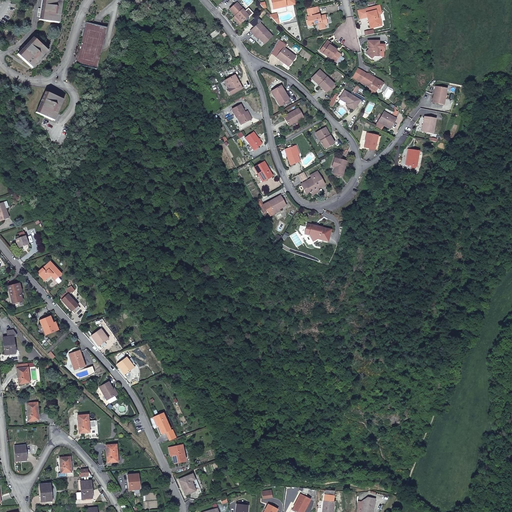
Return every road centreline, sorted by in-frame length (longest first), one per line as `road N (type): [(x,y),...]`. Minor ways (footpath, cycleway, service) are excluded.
road 1 (residential): [(182,511),(122,381),(0,244)]
road 2 (residential): [(357,165),(347,192),(328,204),(297,201),(275,163),(247,55)]
road 3 (residential): [(247,55),(309,96),(351,142),(357,165)]
